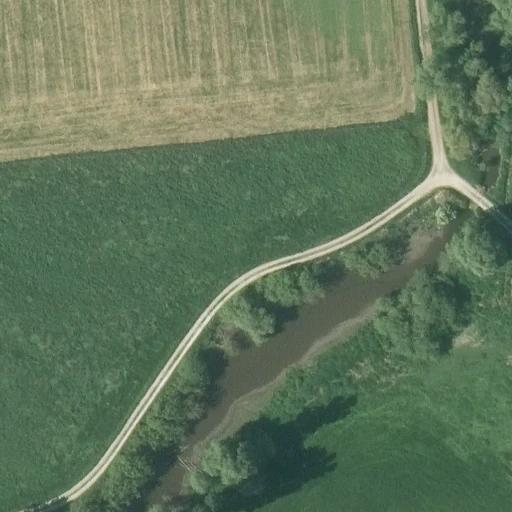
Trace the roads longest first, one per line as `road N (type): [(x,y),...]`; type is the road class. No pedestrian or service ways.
road 1 (track): [(35,511),(93,474),(214,302),(270,265),(323,251),(369,226),(441,177)]
road 2 (track): [(441,177),(420,0)]
